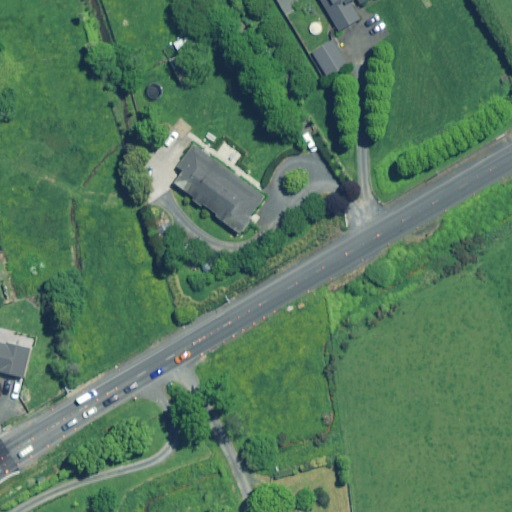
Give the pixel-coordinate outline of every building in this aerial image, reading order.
[(319,0),(338,32),(361,19),(351,2),(355,0),(359,5),(367,0),(319,0)] [(347,66),(332,41),(312,53),(327,78),(347,66)] [(174,184),(240,235),(252,219),(250,218),(264,200),(194,146),(178,166),(184,171),(174,184)] [(155,237),(159,244),(172,236),(165,224),(157,229),(160,234),(155,237)] [(11,345),(0,342),(0,372),(23,378),(30,350),(11,345)]
